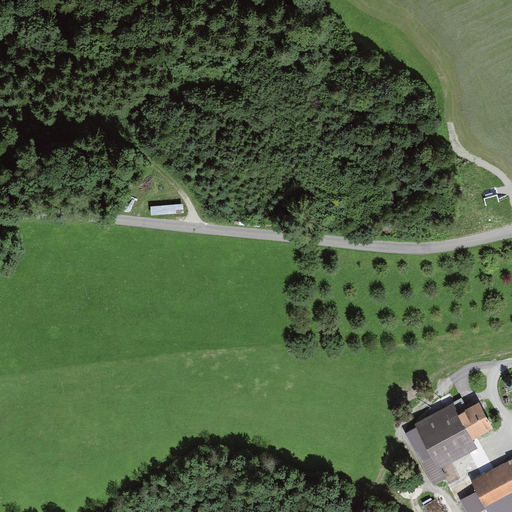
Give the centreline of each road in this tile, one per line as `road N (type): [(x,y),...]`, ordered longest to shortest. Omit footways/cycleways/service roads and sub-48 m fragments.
road 1 (unclassified): [(0,215),(405,251),(511,232)]
road 2 (track): [(214,230),(145,150),(43,102)]
road 3 (track): [(511,364),(456,380),(398,432)]
